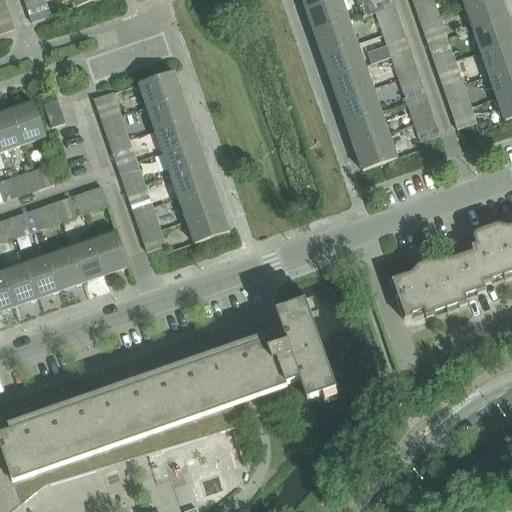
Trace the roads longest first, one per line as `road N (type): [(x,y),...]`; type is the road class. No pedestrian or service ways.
road 1 (residential): [(0,358),(511,180)]
road 2 (tertiary): [(511,396),(369,511)]
road 3 (tertiary): [(410,511),(511,434)]
